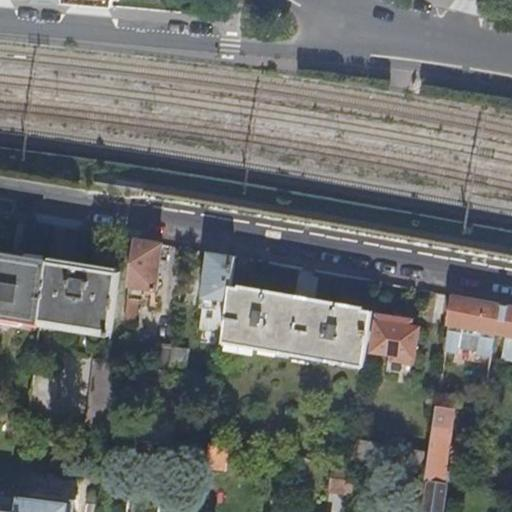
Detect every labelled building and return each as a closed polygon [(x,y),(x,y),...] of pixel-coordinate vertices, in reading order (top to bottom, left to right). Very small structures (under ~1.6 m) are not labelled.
[(159,288),(165,244),(139,240),(129,321),(137,322),(139,309),(144,304),(142,300),(146,296),(148,287),(159,288)] [(0,316),(42,323),(42,320),(50,260),(0,251),(0,316)] [(228,333),(234,285),(238,257),(211,252),(204,307),(205,307),(203,329),(228,333)] [(113,336),(121,271),(50,260),(42,320),(110,330),(109,336),(113,336)] [(228,333),(227,341),(296,353),(304,298),(234,285),(228,333)] [(483,357),(493,359),(497,334),(510,337),(507,357),(511,357),(511,306),(455,295),(447,354),(457,356),(461,353),(462,349),(479,352),(483,357)] [(296,353),(367,366),(375,312),(304,298),(296,353)] [(414,321),(380,316),(375,351),(396,355),(395,360),(415,363),(420,329),(412,328),(414,321)] [(175,348),(176,346),(160,344),(157,370),(172,373),(175,348)] [(172,373),(188,375),(191,350),(175,348),(172,373)] [(113,429),(122,363),(110,361),(95,359),(86,425),(113,429)] [(430,478),(447,481),(453,438),(456,413),(439,410),(433,452),(430,478)] [(358,467),(429,479),(430,478),(433,452),(355,439),(352,465),(358,467)] [(214,444),(211,468),(230,471),(233,447),(214,444)] [(331,490),(354,494),(358,467),(352,465),(335,463),(331,490)] [(499,491),(511,492),(511,469),(503,468),(499,491)] [(429,479),(424,511),(443,511),(448,482),(447,481),(430,478),(429,479)] [(18,511),(17,511),(75,511),(77,503),(20,496),(18,511)]
